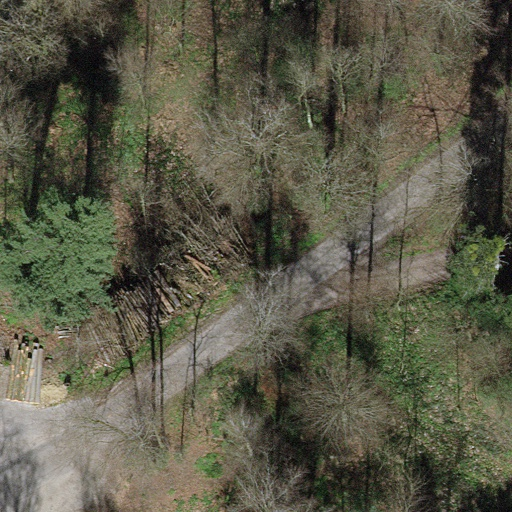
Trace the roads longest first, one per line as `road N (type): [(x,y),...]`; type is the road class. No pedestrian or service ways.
road 1 (residential): [(511,105),(329,260),(0,486)]
road 2 (track): [(329,260),(511,245)]
